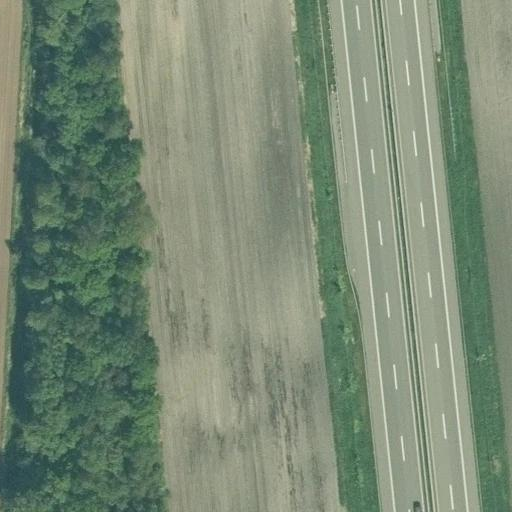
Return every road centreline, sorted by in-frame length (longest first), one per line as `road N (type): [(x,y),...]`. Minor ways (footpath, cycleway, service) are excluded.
road 1 (motorway): [(451,511),(398,0)]
road 2 (motorway): [(355,0),(407,511)]
